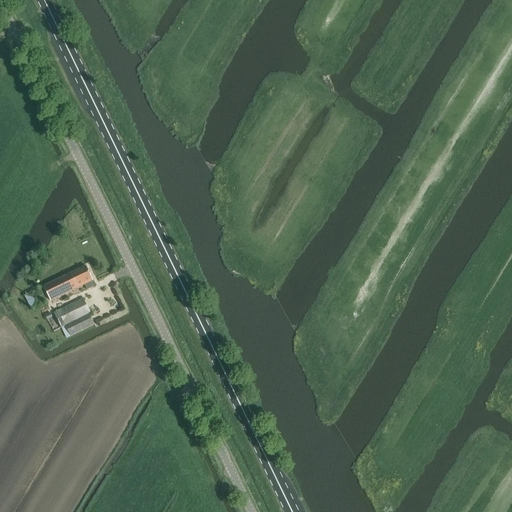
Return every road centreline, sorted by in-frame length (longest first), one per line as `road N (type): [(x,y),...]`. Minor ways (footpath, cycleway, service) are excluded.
road 1 (unclassified): [(253,511),(3,0)]
road 2 (primary): [(293,511),(44,0)]
